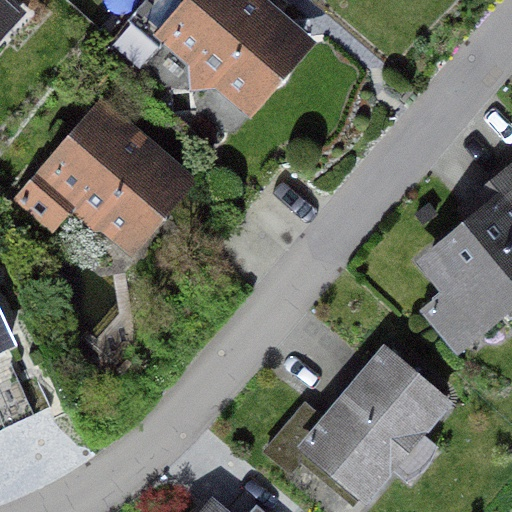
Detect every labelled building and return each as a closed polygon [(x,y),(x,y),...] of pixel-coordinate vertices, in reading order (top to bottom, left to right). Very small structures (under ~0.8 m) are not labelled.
[(0,0),(0,51),(28,22),(3,0),(0,0)] [(252,106),(303,46),(248,0),(186,0),(152,41),(161,49),(171,37),(197,59),(200,81),(225,83),(252,106)] [(72,214),(132,264),(198,186),(99,103),(13,205),(53,238),(72,214)] [(197,180),(243,219),(282,174),(236,135),(197,180)] [(511,167),(454,215),(465,229),(416,269),(440,298),(420,315),(459,362),(511,319),(511,167)] [(0,362),(18,355),(0,316),(0,362)] [(451,411),(382,352),(325,419),(306,404),(263,454),(290,477),(302,462),(354,506),(384,471),(393,479),(451,411)] [(252,511),(224,511),(212,502),(203,511),(261,511),(256,507),(252,511)]
